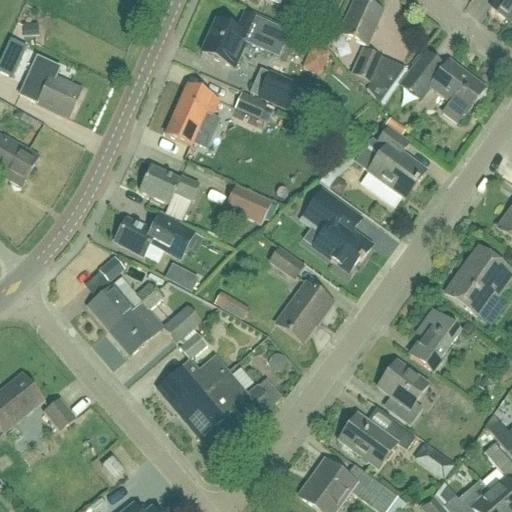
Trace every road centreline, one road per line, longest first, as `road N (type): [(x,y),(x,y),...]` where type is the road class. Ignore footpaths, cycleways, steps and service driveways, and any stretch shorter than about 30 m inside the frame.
road 1 (unclassified): [(226,511),(511,120)]
road 2 (tertiary): [(21,280),(75,218),(176,0)]
road 3 (unclassified): [(204,511),(37,314),(21,280)]
